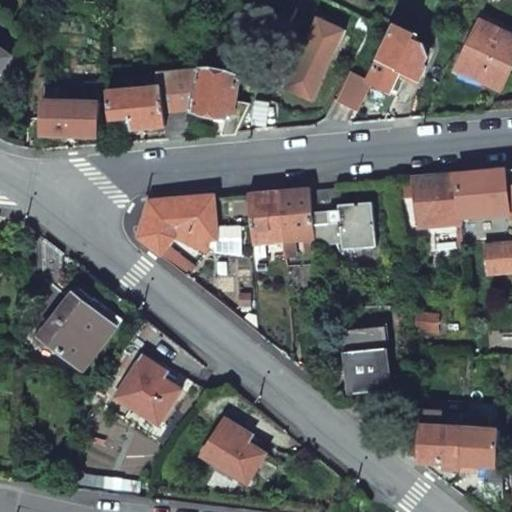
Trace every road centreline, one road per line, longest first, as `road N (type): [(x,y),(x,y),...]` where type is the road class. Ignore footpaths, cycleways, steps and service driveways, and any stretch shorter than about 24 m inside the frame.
road 1 (residential): [(438,511),(32,190)]
road 2 (residential): [(32,190),(511,141)]
